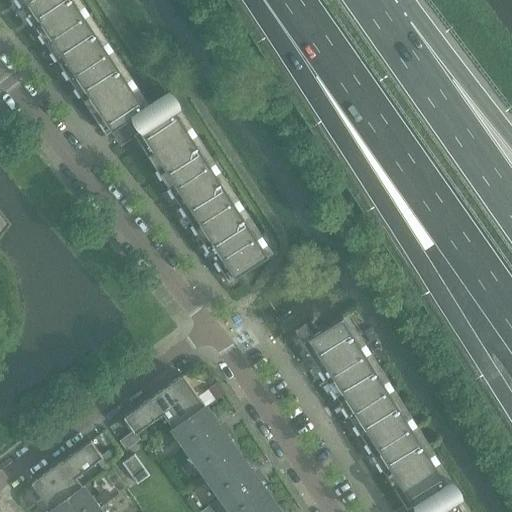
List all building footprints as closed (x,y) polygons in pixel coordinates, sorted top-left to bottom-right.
[(145,108),(150,105),(80,0),(16,0),(106,135),(126,122),(145,109),(145,108)] [(145,108),(145,109),(126,122),(134,134),(173,108),(174,110),(180,107),(180,106),(170,91),(150,105),(145,108)] [(268,255),(273,252),(180,107),(174,110),(173,108),(134,134),(228,282),(268,256),(268,255)] [(464,511),(456,498),(461,495),(451,480),(446,483),(342,317),(302,343),(408,511),(464,511)] [(183,375),(167,386),(190,418),(196,414),(195,414),(201,410),(206,407),(183,375)] [(164,413),(163,414),(174,429),(190,418),(167,386),(152,397),(164,413)] [(152,397),(124,417),(133,431),(135,434),(163,414),(164,413),(152,397)] [(174,429),(208,477),(240,455),(226,435),(229,434),(222,425),(220,427),(206,407),(201,410),(195,414),(196,414),(190,418),(174,429)] [(133,431),(119,441),(125,450),(140,440),(135,434),(133,431)] [(91,441),(63,461),(75,477),(103,457),(91,441)] [(135,454),(122,463),(138,484),(150,475),(135,454)] [(208,477),(232,511),(258,511),(273,502),(259,483),(262,481),(256,472),(253,475),(240,455),(208,477)] [(82,489),(83,488),(75,477),(63,461),(62,460),(47,471),(68,500),(82,489)] [(127,487),(113,469),(105,474),(119,493),(127,487)] [(47,471),(32,483),(52,511),(55,509),(55,508),(61,504),(68,500),(47,471)] [(101,511),(83,488),(68,500),(61,504),(55,508),(55,509),(52,511),(53,511),(101,511)] [(279,511),(273,502),(258,511),(279,511)]
